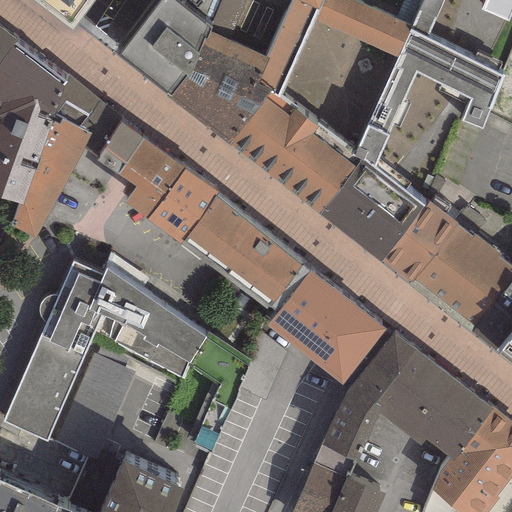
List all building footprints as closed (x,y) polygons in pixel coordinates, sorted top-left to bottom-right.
[(32,0),(71,31),(93,0),(32,0)] [(160,0),(117,57),(168,99),(192,71),(203,37),(206,40),(209,32),(211,27),(208,26),(172,0),(160,0)] [(172,0),(208,26),(219,0),(172,0)] [(291,0),(219,0),(208,26),(211,27),(209,32),(265,57),(291,0)] [(272,91),(270,93),(277,98),(313,20),(397,59),(410,30),(411,26),(349,0),(291,0),(265,57),(268,59),(258,84),(272,91)] [(422,0),(411,26),(410,30),(426,38),(433,17),(435,18),(443,0),(422,0)] [(511,0),(484,0),(481,9),(506,21),(511,6),(511,0)] [(0,63),(15,44),(17,42),(0,28),(0,63)] [(374,168),(388,136),(386,135),(415,73),(470,99),(461,122),(482,129),(504,77),(426,38),(410,30),(397,59),(367,126),(356,152),(353,156),(360,160),(362,161),(363,160),(374,168)] [(229,147),(270,93),(272,91),(258,84),(268,59),(265,57),(209,32),(206,40),(203,37),(192,71),(168,99),(229,147)] [(0,118),(1,119),(0,122),(0,198),(17,204),(21,205),(52,117),(65,83),(15,44),(0,63),(0,102),(1,103),(0,105),(0,118)] [(99,100),(68,75),(65,83),(52,117),(77,128),(99,100)] [(318,214),(354,167),(360,160),(353,156),(356,152),(318,125),(317,127),(295,109),(294,112),(277,98),(270,93),(229,147),(318,214)] [(119,123),(123,118),(99,100),(77,128),(90,134),(83,147),(98,157),(119,123)] [(9,227),(34,239),(83,147),(90,134),(77,128),(52,117),(21,205),(17,204),(9,227)] [(143,140),(119,123),(98,157),(95,160),(117,174),(143,140)] [(124,203),(146,220),(183,169),(148,143),(143,140),(117,174),(122,178),(135,187),(124,203)] [(362,161),(360,160),(354,167),(318,214),(350,239),(394,183),(374,168),(363,160),(362,161)] [(214,197),(217,193),(183,169),(146,220),(179,245),(214,197)] [(350,239),(380,263),(424,207),(394,183),(350,239)] [(301,265),(214,197),(179,245),(267,310),(269,307),(301,265)] [(456,225),(428,202),(380,263),(408,285),(456,225)] [(471,237),(456,225),(408,285),(469,333),(511,278),(511,268),(498,258),(500,255),(473,234),(471,237)] [(2,422),(45,441),(94,331),(114,342),(181,379),(187,364),(205,337),(105,269),(103,275),(73,263),(2,422)] [(342,385),(385,329),(301,265),(269,307),(277,314),(267,326),(342,385)] [(511,278),(469,333),(497,355),(511,336),(511,278)] [(250,360),(208,333),(205,337),(187,364),(211,382),(186,439),(193,441),(192,444),(210,454),(250,360)] [(418,352),(393,333),(346,392),(321,445),(356,462),(378,414),(382,409),(375,404),(418,352)] [(511,336),(497,355),(511,366),(511,336)] [(449,458),(493,408),(418,352),(375,404),(382,409),(378,414),(421,446),(425,439),(449,458)] [(132,372),(92,354),(53,441),(94,459),(132,372)] [(458,511),(487,511),(498,498),(495,497),(511,475),(511,423),(493,408),(449,458),(439,471),(430,490),(458,511)] [(172,511),(183,489),(122,463),(101,511),(172,511)] [(376,511),(384,494),(345,477),(345,478),(312,464),(291,511),(376,511)] [(68,511),(0,481),(0,511),(68,511)]
